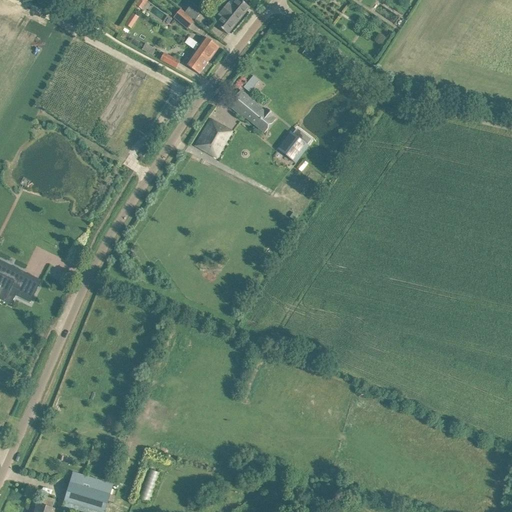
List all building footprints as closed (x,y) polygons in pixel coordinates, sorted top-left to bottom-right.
[(250,8),(242,1),(240,0),(234,0),(231,5),(228,2),(216,17),(219,19),(215,24),(227,35),(250,8)] [(181,9),(180,11),(194,23),(203,12),(193,3),(185,13),(181,9)] [(188,30),(194,23),(180,11),(174,18),(188,30)] [(219,47),(211,42),(205,37),(199,45),(189,37),(185,43),(195,51),(209,61),(219,47)] [(199,74),(209,61),(195,51),(186,64),(199,74)] [(180,62),(164,53),(160,60),(176,69),(180,62)] [(253,75),(244,87),(249,91),(259,80),(253,75)] [(265,110),(241,90),(229,105),(244,118),(245,117),(265,133),(276,119),(273,117),(275,115),(267,108),(265,110)] [(217,158),(231,134),(225,130),(210,122),(196,147),(217,158)] [(305,144),(291,133),(278,149),(292,160),(305,144)] [(307,163),(303,160),(296,168),(301,172),(307,163)] [(0,260),(0,296),(4,299),(3,301),(11,305),(15,296),(30,303),(30,302),(29,302),(36,288),(20,280),(23,274),(13,269),(14,267),(7,264),(0,260)] [(109,414),(105,425),(115,428),(118,417),(109,414)] [(104,511),(110,495),(109,494),(112,485),(74,473),(71,483),(70,483),(64,503),(87,511),(86,511),(104,511)] [(52,511),(54,509),(52,509),(54,500),(44,497),(41,505),(38,504),(35,511),(52,511)]
